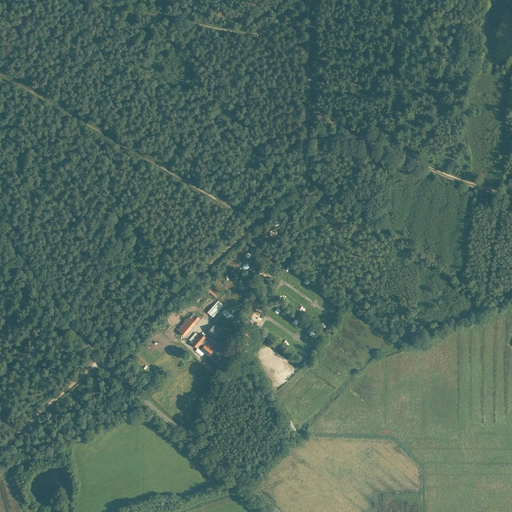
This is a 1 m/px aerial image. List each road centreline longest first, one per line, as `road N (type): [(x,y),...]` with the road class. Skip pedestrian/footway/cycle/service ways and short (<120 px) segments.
road 1 (track): [(308,142),(294,188),(16,433)]
road 2 (track): [(0,72),(258,221)]
road 3 (unclassified): [(191,440),(99,361),(0,228)]
road 4 (track): [(191,440),(214,377),(252,344),(287,267)]
